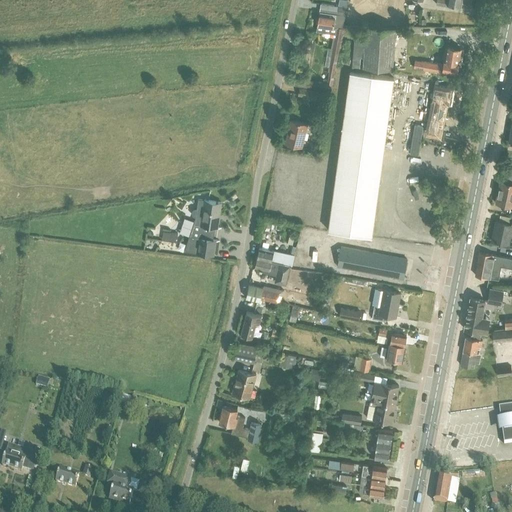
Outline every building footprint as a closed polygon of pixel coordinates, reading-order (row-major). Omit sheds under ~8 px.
[(338,0),(338,6),(321,4),(320,11),(345,15),(347,0),(338,0)] [(317,30),(317,32),(335,35),(337,28),(343,29),(343,26),(344,23),(345,16),(344,15),(320,12),(317,30)] [(393,69),(396,28),(366,26),(363,67),(393,69)] [(294,85),(329,90),(331,91),(343,29),(337,28),(335,35),(335,37),(333,49),(328,48),(325,66),(330,67),(328,83),(319,82),(319,83),(295,79),(294,85)] [(457,73),(461,48),(446,46),(443,64),(416,60),(414,68),(442,72),(443,70),(457,73)] [(370,236),(392,80),(352,75),(331,230),(370,236)] [(398,75),(395,90),(402,91),(404,76),(398,75)] [(412,104),(413,78),(404,77),(402,104),(412,104)] [(432,102),(427,127),(442,130),(447,105),(450,105),(454,88),(434,84),(431,102),(432,102)] [(298,95),(326,100),(327,93),(300,87),(298,95)] [(308,123),(291,120),(285,144),(302,147),(308,123)] [(414,124),(410,152),(417,154),(422,125),(414,124)] [(511,175),(508,175),(507,182),(501,180),(496,203),(511,205),(511,175)] [(189,236),(184,250),(215,255),(217,240),(214,239),(207,238),(208,226),(215,227),(218,227),(222,202),(198,199),(197,208),(195,208),(193,210),(192,212),(192,214),(194,216),(196,217),(189,236)] [(500,218),(511,221),(511,215),(502,213),(500,218)] [(264,219),(263,225),(270,227),(271,220),(264,219)] [(511,224),(496,221),(492,241),(509,244),(510,236),(511,236),(511,224)] [(177,241),(178,233),(164,232),(163,239),(177,241)] [(407,259),(341,246),(337,266),(403,278),(407,259)] [(259,247),(257,257),(290,265),(292,265),(294,255),(286,253),(259,247)] [(480,252),(475,275),(490,278),(499,280),(501,266),(511,268),(511,258),(494,255),(480,252)] [(290,265),(257,257),(255,267),(264,269),(263,271),(277,274),(275,282),(286,284),(288,275),(289,268),(290,265)] [(277,302),(279,292),(263,288),(263,287),(249,284),(246,298),(260,301),(261,298),(277,302)] [(384,290),(383,291),(375,289),(372,304),(375,305),(372,318),(386,321),(387,315),(396,317),(400,293),(384,290)] [(504,291),(490,289),(487,301),(501,304),(504,291)] [(471,298),(465,329),(479,332),(479,331),(487,332),(488,324),(490,316),(482,315),(485,300),(471,298)] [(292,311),(289,321),(296,322),(298,313),(299,307),(293,305),(292,311)] [(359,319),(360,311),(341,307),(339,315),(359,319)] [(261,315),(247,312),(240,337),(251,340),(256,322),(259,323),(261,315)] [(277,329),(274,328),(272,335),(279,337),(281,333),(276,331),(277,329)] [(379,334),(377,342),(387,343),(388,336),(391,337),(390,342),(405,345),(407,335),(392,333),(393,330),(380,328),(379,334)] [(502,340),(511,339),(511,329),(493,332),(493,341),(498,341),(498,344),(502,344),(502,340)] [(481,356),(476,355),(476,353),(478,346),(481,347),(483,340),(480,339),(481,333),(472,331),(470,338),(466,337),(461,365),(474,367),(475,363),(479,364),(481,356)] [(238,342),(235,357),(254,362),(258,346),(250,344),(238,342)] [(405,345),(390,342),(389,346),(387,345),(385,357),(387,358),(402,361),(405,345)] [(282,352),(279,365),(294,368),(297,355),(282,352)] [(356,356),(355,359),(354,365),(354,368),(369,371),(372,359),(356,356)] [(498,376),(511,374),(511,371),(511,366),(497,368),(498,376)] [(250,397),(256,374),(239,369),(232,392),(250,397)] [(312,369),(310,378),(318,380),(320,370),(312,369)] [(374,381),(375,375),(362,372),(362,374),(353,372),(352,377),(374,381)] [(39,376),(36,385),(48,388),(50,379),(39,376)] [(371,394),(370,399),(395,404),(399,385),(380,382),(374,381),(371,394)] [(122,395),(120,402),(129,405),(131,397),(122,395)] [(395,404),(370,399),(367,417),(373,419),(392,423),(395,404)] [(248,439),(258,441),(262,424),(252,422),(251,429),(244,427),(246,418),(236,415),(238,409),(224,405),(219,422),(233,425),(231,433),(248,437),(248,439)] [(511,405),(499,407),(501,421),(503,421),(504,430),(502,430),(504,444),(511,442),(511,405)] [(328,415),(328,419),(341,421),(361,424),(362,416),(342,413),(342,416),(335,415),(335,416),(328,415)] [(363,431),(363,425),(350,423),(349,429),(363,431)] [(376,448),(374,458),(388,460),(390,450),(391,440),(393,431),(379,429),(378,433),(377,438),(377,441),(376,448)] [(322,434),(312,432),(310,450),(320,452),(322,434)] [(3,464),(2,466),(22,472),(23,468),(33,471),(35,464),(39,452),(32,450),(32,451),(9,444),(7,453),(6,453),(3,464)] [(250,474),(251,457),(244,456),(244,464),(236,464),(236,473),(250,474)] [(340,468),(353,470),(354,463),(342,461),(340,468)] [(363,464),(362,475),(367,476),(367,475),(370,475),(386,478),(387,468),(373,466),(373,470),(368,469),(368,465),(363,464)] [(90,478),(93,468),(86,466),(83,476),(90,478)] [(487,468),(463,468),(463,478),(487,478),(487,468)] [(76,488),(80,474),(60,469),(56,482),(76,488)] [(133,491),(127,489),(130,479),(109,473),(105,485),(113,487),(110,498),(129,504),(133,491)] [(438,475),(433,500),(447,503),(452,479),(458,480),(458,474),(450,474),(449,477),(438,475)] [(362,475),(361,483),(366,484),(371,484),(370,485),(384,487),(386,478),(370,475),(367,475),(367,476),(362,475)] [(144,494),(147,484),(140,482),(137,492),(144,494)] [(366,484),(361,483),(359,492),(364,493),(364,492),(369,493),(369,495),(383,497),(384,487),(370,485),(371,484),(366,484)] [(332,485),(331,492),(344,494),(345,487),(332,485)]
